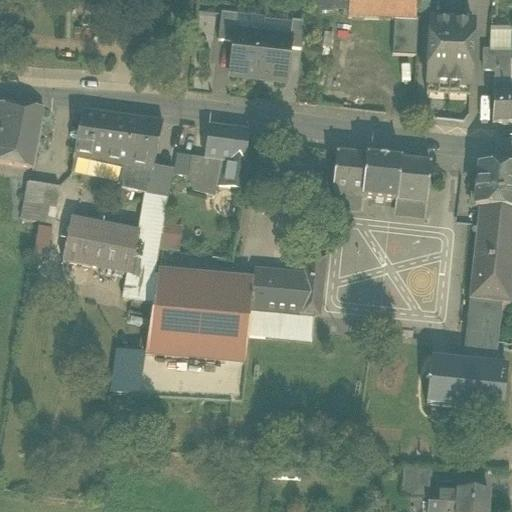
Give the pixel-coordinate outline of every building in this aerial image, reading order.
[(317,0),(316,18),(347,19),(348,0),(317,0)] [(394,21),(415,22),(416,0),(348,0),(347,19),(394,21)] [(217,42),(233,44),(234,34),(235,34),(237,17),(220,15),(217,42)] [(237,17),(235,34),(261,37),(263,21),(263,19),(237,17)] [(263,21),(261,37),(262,37),(289,41),(291,25),(263,21)] [(392,56),(416,57),(418,22),(415,22),(394,21),(392,56)] [(289,51),(301,52),(304,24),(291,23),(291,25),(289,41),(290,41),(289,51)] [(426,88),(469,90),(473,26),(429,23),(426,88)] [(488,51),(510,51),(510,30),(489,29),(488,51)] [(229,78),(257,81),(262,37),(261,37),(235,34),(234,34),(233,44),(229,78)] [(289,41),(262,37),(257,81),(285,84),(289,51),(290,41),(289,41)] [(483,72),(494,72),(494,71),(510,71),(510,61),(510,51),(488,51),(483,51),(483,72)] [(494,86),(509,86),(510,71),(494,71),(494,72),(494,86)] [(492,126),(511,125),(511,86),(509,86),(494,86),(494,87),(492,126)] [(469,90),(426,88),(426,96),(469,98),(469,90)] [(0,163),(2,147),(8,148),(13,108),(0,107),(0,163)] [(43,111),(13,108),(8,148),(2,147),(0,163),(0,164),(33,170),(43,111)] [(124,168),(126,169),(128,154),(127,154),(130,136),(110,132),(112,117),(82,113),(74,158),(118,167),(124,168)] [(126,169),(139,171),(151,174),(152,168),(161,124),(112,117),(110,132),(130,136),(127,154),(128,154),(126,169)] [(204,161),(227,164),(243,166),(243,165),(248,134),(209,129),(204,161)] [(396,210),(412,212),(413,206),(426,207),(430,166),(335,156),(331,197),(333,198),(333,203),(349,205),(350,199),(396,204),(396,210)] [(118,167),(74,158),(70,175),(120,187),(124,168),(118,167)] [(188,179),(190,160),(176,158),(173,177),(188,179)] [(227,164),(204,161),(190,160),(188,179),(190,194),(214,196),(215,187),(223,189),(227,164)] [(246,165),(243,165),(243,166),(227,164),(223,189),(242,192),(246,165)] [(124,168),(120,187),(119,190),(135,193),(135,191),(136,191),(139,171),(126,169),(124,168)] [(146,197),(167,202),(172,172),(152,168),(151,174),(146,195),(146,197)] [(146,195),(151,174),(139,171),(136,191),(135,191),(135,193),(146,195)] [(511,214),(511,175),(478,171),(474,210),(479,211),(511,214)] [(22,222),(36,224),(42,187),(28,185),(22,222)] [(38,231),(52,233),(59,190),(45,188),(38,231)] [(138,235),(130,276),(144,279),(153,281),(154,278),(167,202),(146,197),(138,235)] [(469,304),(470,304),(500,307),(510,308),(511,286),(511,214),(479,211),(469,304)] [(125,276),(129,277),(130,277),(130,276),(138,235),(70,222),(62,263),(125,276)] [(183,229),(165,226),(161,251),(179,254),(183,229)] [(33,258),(47,260),(52,233),(38,231),(33,258)] [(300,317),(319,319),(325,260),(306,258),(303,288),(300,317)] [(127,289),(129,277),(125,276),(120,300),(152,307),(157,278),(154,278),(153,281),(144,279),(142,292),(127,289)] [(142,292),(144,279),(130,276),(130,277),(129,277),(127,289),(142,292)] [(145,356),(245,365),(247,339),(249,315),(249,314),(249,312),(252,285),(157,276),(157,278),(152,307),(145,356)] [(249,312),(300,317),(303,288),(291,287),(263,284),(263,286),(252,285),(249,312)] [(493,371),(500,307),(470,304),(463,368),(430,364),(425,408),(502,416),(506,373),(493,371)] [(247,339),(264,341),(267,316),(249,315),(247,339)] [(313,321),(267,316),(264,341),(311,345),(313,321)] [(137,396),(143,357),(116,353),(110,394),(137,396)] [(268,480),(299,482),(300,465),(269,463),(268,480)] [(402,489),(429,490),(429,470),(403,469),(402,489)] [(427,495),(428,495),(429,490),(402,489),(401,499),(427,500),(427,495)] [(456,494),(456,497),(455,511),(487,511),(488,496),(456,494)] [(426,511),(455,511),(456,497),(428,495),(427,495),(427,500),(426,511)]
